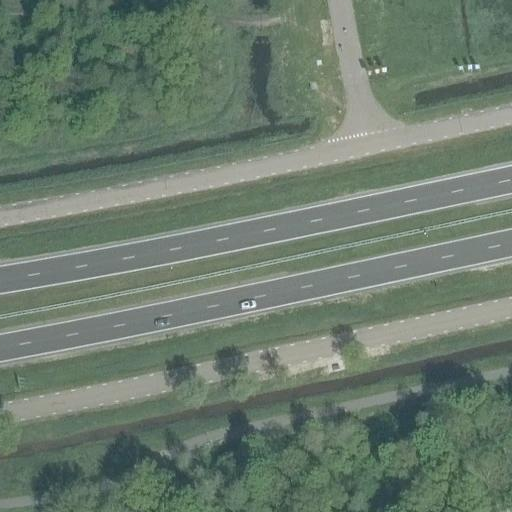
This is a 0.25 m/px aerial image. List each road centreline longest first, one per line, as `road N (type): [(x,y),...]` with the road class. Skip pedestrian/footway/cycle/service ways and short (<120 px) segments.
road 1 (tertiary): [(0,220),(511,114)]
road 2 (trunk): [(0,350),(511,244)]
road 3 (tertiary): [(0,414),(511,309)]
road 4 (trunk): [(511,181),(0,283)]
